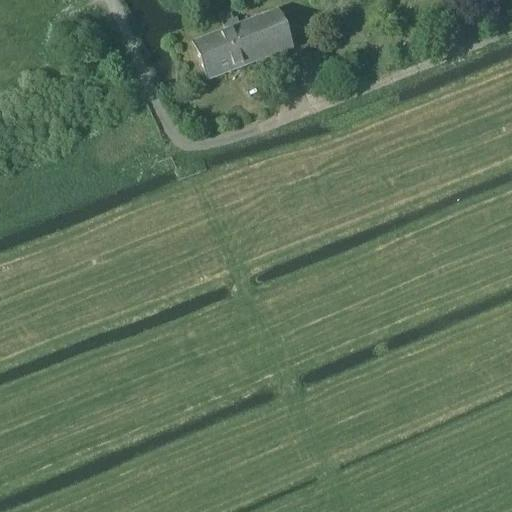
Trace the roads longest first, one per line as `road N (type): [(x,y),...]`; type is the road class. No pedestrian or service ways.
road 1 (track): [(342,501),(181,141),(139,164)]
road 2 (unclassified): [(283,120),(204,143),(177,140),(109,0)]
